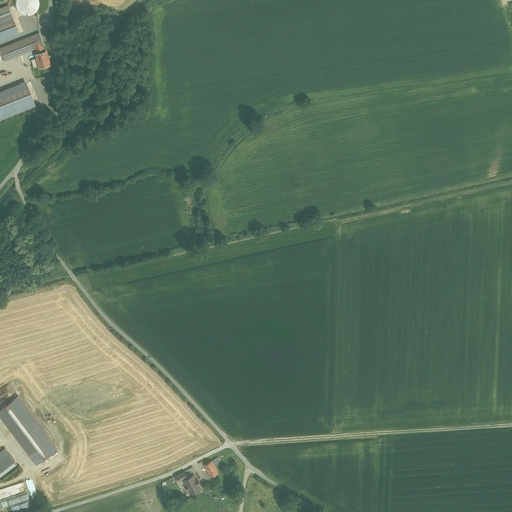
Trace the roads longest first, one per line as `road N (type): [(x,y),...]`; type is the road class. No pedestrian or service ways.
road 1 (unclassified): [(229,444),(100,314),(42,236),(14,172)]
road 2 (track): [(229,444),(511,425)]
road 3 (unclassified): [(229,444),(161,478),(53,511)]
road 4 (unclassified): [(14,172),(56,74),(50,0)]
